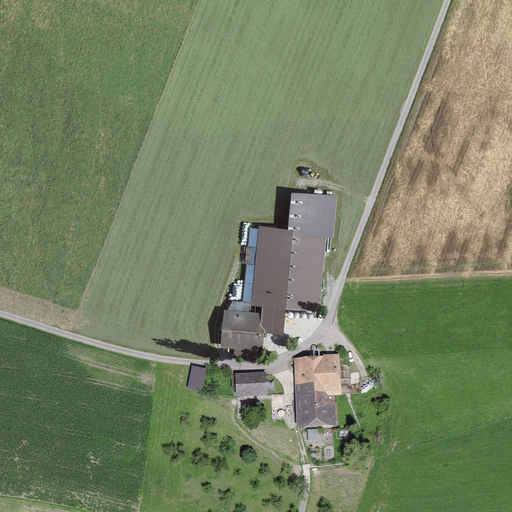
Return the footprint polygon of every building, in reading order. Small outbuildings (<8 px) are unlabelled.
[(330,229),(260,223),(254,302),(266,303),(265,311),(265,317),(271,323),(270,326),(290,327),(291,305),(324,308),(330,229)] [(265,311),(231,308),(228,343),(269,346),(270,326),(271,323),(265,317),(265,311)] [(348,351),(298,355),(304,427),(342,424),(339,395),(351,394),(348,351)] [(204,396),(208,372),(192,370),(189,393),(204,396)] [(272,371),(242,373),(244,396),(274,393),(272,371)]
